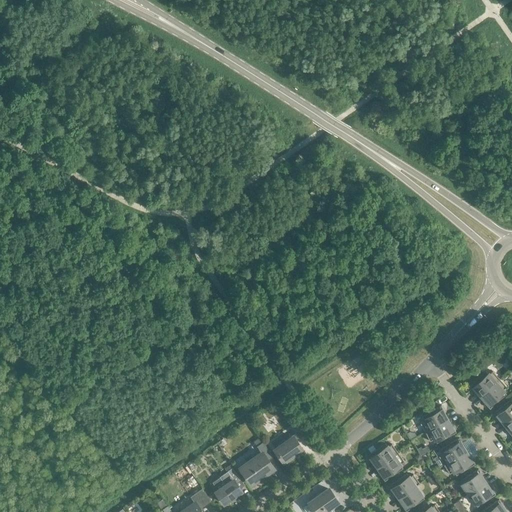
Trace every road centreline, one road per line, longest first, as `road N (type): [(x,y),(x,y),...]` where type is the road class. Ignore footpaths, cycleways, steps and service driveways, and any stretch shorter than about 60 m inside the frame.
road 1 (secondary): [(387,161),(173,26)]
road 2 (secondary): [(508,239),(387,161)]
road 3 (residential): [(511,477),(430,359)]
road 4 (secondary): [(387,161),(493,254)]
road 5 (residential): [(335,451),(430,359)]
